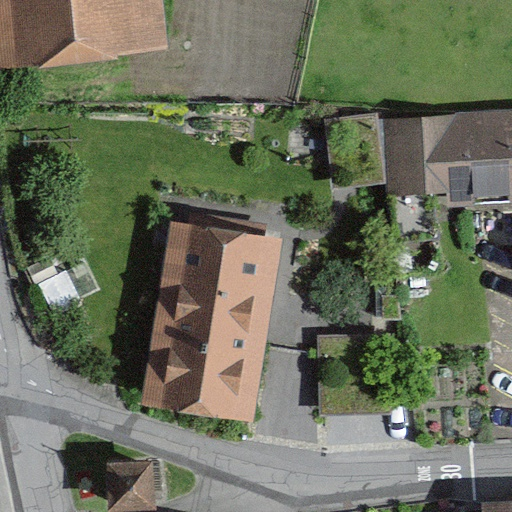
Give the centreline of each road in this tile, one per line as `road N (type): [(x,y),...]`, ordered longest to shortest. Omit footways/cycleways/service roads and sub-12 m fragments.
road 1 (residential): [(272,482),(12,376)]
road 2 (residential): [(511,466),(272,482)]
road 3 (residential): [(12,376),(41,511)]
